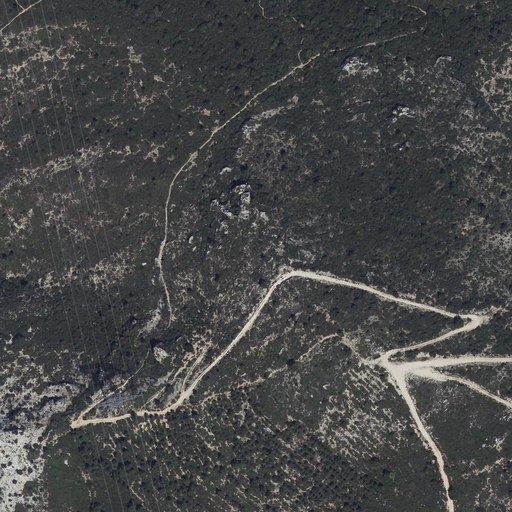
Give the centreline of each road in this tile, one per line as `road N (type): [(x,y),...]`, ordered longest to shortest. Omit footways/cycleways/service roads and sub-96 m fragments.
road 1 (track): [(400,371),(383,361),(386,355),(478,320),(290,270),(175,405),(82,423),(81,413),(99,396),(125,384)]
road 2 (track): [(511,359),(400,371),(442,464),(453,511)]
